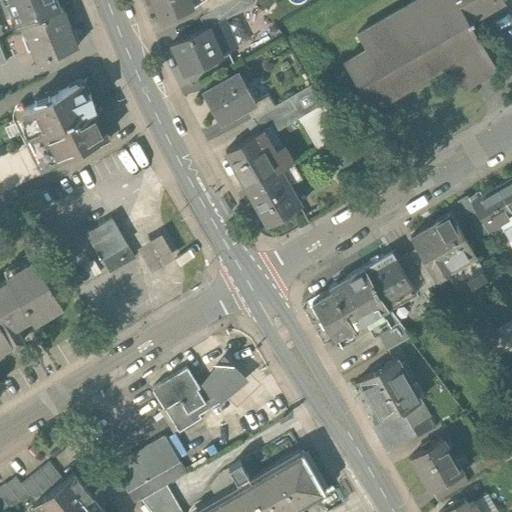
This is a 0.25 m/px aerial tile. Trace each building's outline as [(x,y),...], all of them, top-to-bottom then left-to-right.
[(2,0),(4,5),(8,3),(17,26),(21,24),(60,9),(56,0),(2,0)] [(153,0),(161,20),(191,8),(199,3),(202,0),(153,0)] [(202,0),(199,3),(204,14),(227,0),(202,0)] [(227,0),(204,14),(199,17),(204,28),(207,26),(208,28),(243,7),(239,0),(227,0)] [(503,0),(415,0),(357,34),(365,48),(343,61),(370,107),(447,62),(461,87),(495,67),(469,23),(472,21),(471,19),(487,11),(504,1),(503,0)] [(60,9),(21,24),(36,62),(77,46),(63,8),(60,9)] [(204,28),(171,44),(185,73),(221,55),(208,28),(207,26),(204,28)] [(239,72),(202,93),(219,123),(246,108),(254,104),(253,102),(246,89),(248,88),(239,72)] [(76,83),(49,96),(49,94),(47,95),(48,96),(36,100),(35,99),(34,99),(36,103),(24,109),(21,103),(16,107),(13,111),(12,116),(13,120),(25,142),(93,109),(92,107),(94,106),(93,105),(89,94),(90,94),(90,93),(86,94),(85,92),(76,83)] [(275,105),(252,119),(260,132),(295,111),(299,118),(322,104),(311,84),(275,105)] [(268,94),(253,102),(254,104),(246,108),(252,119),(275,105),(268,94)] [(93,109),(25,142),(40,174),(41,174),(109,141),(93,109)] [(254,134),(225,151),(247,189),(292,163),(283,147),(267,156),(254,134)] [(340,135),(328,142),(342,166),(354,159),(340,135)] [(25,142),(0,154),(0,186),(3,192),(40,174),(25,142)] [(292,163),(247,189),(268,224),(299,206),(288,186),(301,178),(292,163)] [(511,177),(497,186),(511,212),(511,177)] [(511,212),(497,186),(471,201),(487,229),(498,223),(511,245),(511,212)] [(450,213),(411,236),(435,277),(474,254),(450,213)] [(111,219),(87,233),(109,272),(133,258),(111,219)] [(160,233),(135,248),(149,272),(174,258),(160,233)] [(396,259),(390,249),(363,265),(387,307),(415,291),(408,279),(396,259)] [(418,273),(406,253),(396,259),(408,279),(418,273)] [(8,279),(0,283),(0,349),(10,343),(12,347),(23,340),(14,325),(29,316),(33,322),(61,305),(33,259),(18,268),(21,273),(9,281),(8,279)] [(363,265),(326,287),(328,290),(311,300),(334,340),(370,319),(374,327),(393,316),(387,307),(363,265)] [(393,316),(374,327),(387,349),(409,336),(393,316)] [(511,319),(497,328),(509,350),(511,348),(511,319)] [(396,357),(357,380),(379,420),(399,408),(400,410),(415,401),(408,389),(413,386),(396,357)] [(186,366),(152,387),(178,431),(201,417),(198,413),(223,398),(203,381),(197,384),(186,366)] [(415,401),(400,410),(409,426),(410,426),(428,415),(429,415),(420,398),(415,401)] [(428,415),(410,426),(416,437),(435,426),(428,415)] [(161,437),(113,465),(134,502),(140,498),(165,483),(184,472),(164,438),(161,437)] [(440,437),(409,455),(430,490),(461,472),(440,437)] [(302,451),(198,511),(284,511),(324,489),(302,451)] [(4,482),(0,484),(0,511),(4,511),(9,508),(10,509),(20,502),(20,503),(30,496),(35,502),(62,480),(47,461),(20,483),(14,475),(5,483),(4,482)] [(240,461),(228,468),(236,481),(247,474),(240,461)] [(92,496),(72,472),(62,480),(35,502),(31,506),(36,511),(104,511),(99,505),(102,503),(94,494),(92,496)] [(461,472),(430,490),(436,500),(467,482),(461,472)] [(182,511),(165,483),(140,498),(151,511),(182,511)] [(463,499),(440,511),(478,511),(473,502),(467,505),(463,499)]
